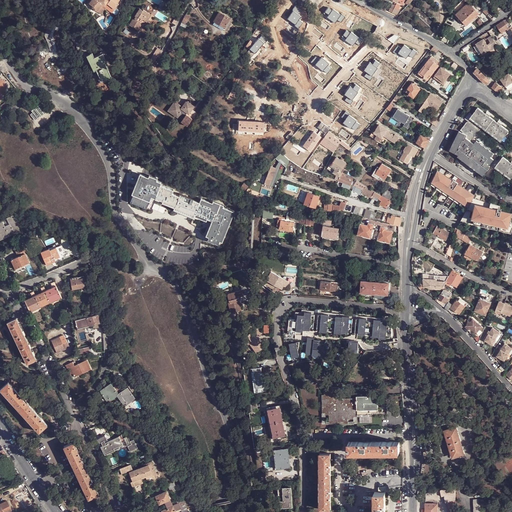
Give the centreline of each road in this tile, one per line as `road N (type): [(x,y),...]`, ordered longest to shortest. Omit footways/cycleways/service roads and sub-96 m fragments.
road 1 (residential): [(152,271),(118,217),(111,173),(87,124),(63,100),(24,82),(0,51)]
road 2 (residential): [(13,289),(118,511)]
road 3 (residential): [(226,488),(236,463),(220,401),(177,286),(152,271)]
road 4 (residential): [(412,511),(406,329)]
road 5 (residential): [(13,289),(86,260),(130,274),(152,271)]
